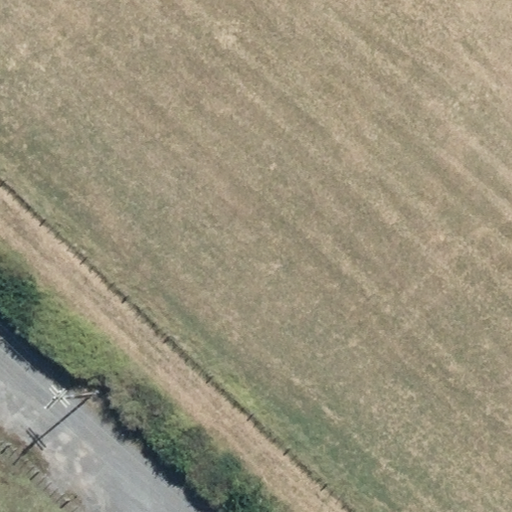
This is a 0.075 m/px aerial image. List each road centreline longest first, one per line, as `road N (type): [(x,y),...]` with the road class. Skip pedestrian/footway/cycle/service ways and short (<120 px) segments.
road 1 (track): [(0,216),(316,511)]
road 2 (unclassified): [(0,366),(162,511)]
